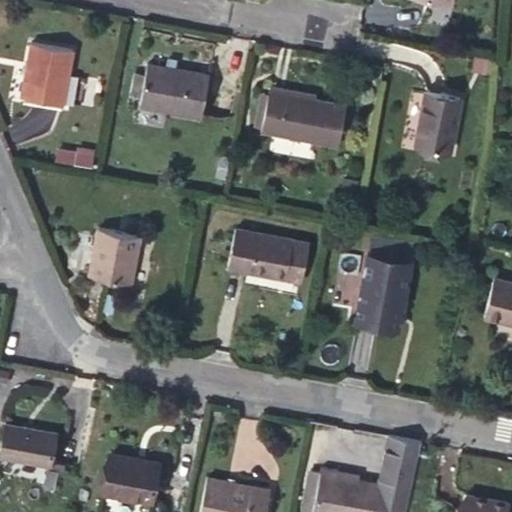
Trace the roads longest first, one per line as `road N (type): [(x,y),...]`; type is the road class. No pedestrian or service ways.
road 1 (residential): [(511,433),(68,342),(29,248)]
road 2 (residential): [(209,0),(330,21)]
